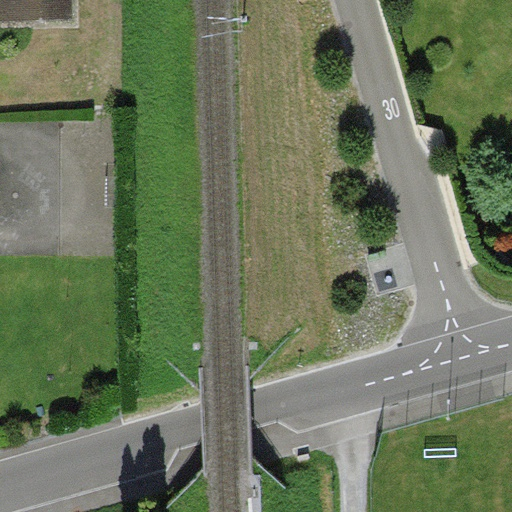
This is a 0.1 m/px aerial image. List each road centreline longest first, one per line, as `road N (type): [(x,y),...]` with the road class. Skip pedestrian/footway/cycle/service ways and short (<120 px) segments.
road 1 (tertiary): [(463,359),(0,490)]
road 2 (residential): [(463,359),(355,0)]
